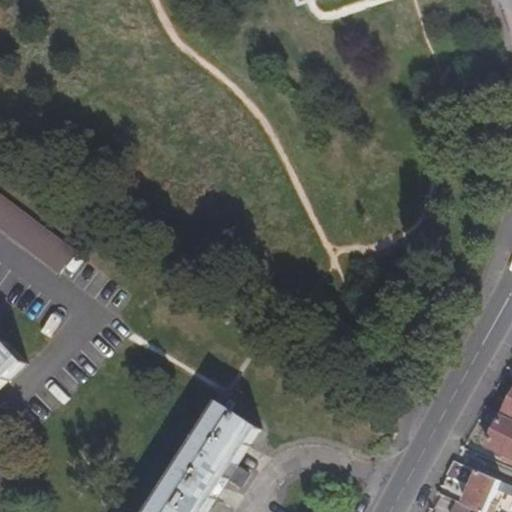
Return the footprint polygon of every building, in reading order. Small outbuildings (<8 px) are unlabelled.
[(0,226),(59,274),(76,253),(0,193),(0,226)] [(0,394),(35,361),(0,323),(0,394)] [(210,511),(231,481),(240,466),(264,430),(223,403),(151,511),(210,511)] [(511,462),(511,417),(505,414),(489,444),(507,454),(504,459),(511,462)] [(511,495),(511,485),(456,461),(449,475),(476,487),(467,506),(480,511),(490,511),(501,490),(511,495)] [(250,473),(240,466),(231,481),(241,487),(250,473)] [(480,511),(467,506),(459,503),(454,511),(480,511)]
